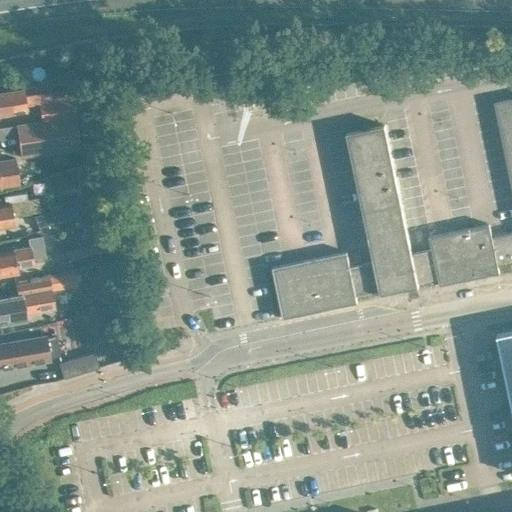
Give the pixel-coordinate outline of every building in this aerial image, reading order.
[(0,112),(7,111),(7,113),(25,110),(22,89),(4,92),(4,94),(0,94),(0,112)] [(511,98),(495,102),(511,184),(511,233),(492,237),(489,224),(429,236),(432,249),(412,254),(386,124),(347,132),(374,261),(351,266),(348,252),(273,267),(283,318),(358,302),(356,295),(380,290),(381,294),(419,286),(418,282),(438,279),(440,286),(500,273),(499,266),(511,263),(511,98)] [(75,116),(72,100),(41,106),(43,121),(75,116)] [(80,148),(75,116),(43,121),(16,126),(21,157),(80,148)] [(0,186),(19,183),(15,159),(0,161),(0,186)] [(15,201),(0,203),(0,228),(15,226),(13,216),(41,212),(39,198),(27,200),(26,196),(14,198),(15,201)] [(38,227),(84,213),(81,202),(35,216),(38,227)] [(35,265),(34,260),(48,257),(45,236),(30,238),(32,246),(0,251),(0,276),(19,274),(18,268),(35,265)] [(97,243),(65,252),(70,267),(101,258),(97,243)] [(53,303),(52,297),(51,291),(65,289),(60,274),(26,281),(29,294),(0,298),(0,323),(26,319),(26,314),(42,311),(41,305),(53,303)] [(511,330),(498,334),(511,403),(511,330)] [(0,343),(0,367),(49,360),(49,358),(60,356),(56,336),(46,338),(46,336),(0,343)] [(59,363),(63,378),(99,368),(95,352),(59,363)]
